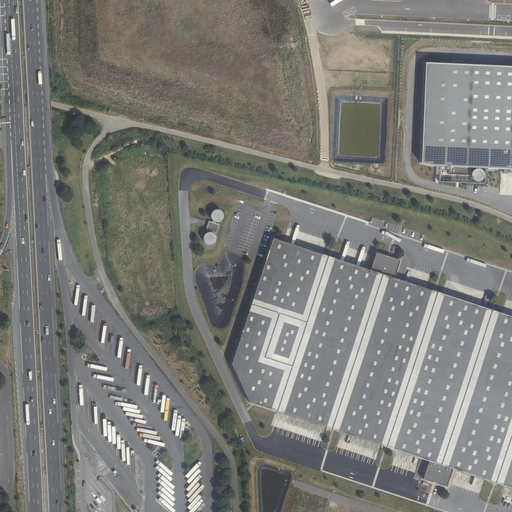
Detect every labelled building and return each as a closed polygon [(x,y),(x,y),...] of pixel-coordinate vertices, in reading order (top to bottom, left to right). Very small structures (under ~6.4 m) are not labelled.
[(511,68),(425,64),(421,165),(433,168),(511,171),(511,68)] [(472,171),(472,183),(484,183),(484,171),(472,171)] [(219,222),(220,221),(221,221),(222,220),(223,218),(223,216),(223,214),(223,213),(222,212),(221,211),(219,210),(218,210),(217,210),(215,210),(214,211),(213,212),(212,212),(211,214),(211,216),(211,218),(212,219),(213,221),(214,221),(215,222),(216,222),(218,222),(219,222)] [(210,231),(210,232),(211,232),(211,233),(213,233),(213,232),(217,233),(220,224),(216,223),(216,222),(215,222),(214,221),(213,221),(213,222),(209,221),(207,230),(210,231)] [(211,232),(210,232),(209,232),(208,233),(207,233),(206,234),(205,234),(205,235),(204,236),(204,237),(204,239),(204,240),(204,241),(205,243),(206,243),(207,244),(208,244),(209,245),(211,245),(212,244),(213,244),(214,243),(215,242),(216,241),(216,240),(216,238),(216,237),(216,236),(215,235),(214,234),(213,234),(213,233),(211,233),(211,232)] [(370,269),(273,238),(232,364),(250,401),(430,459),(424,477),(448,485),(453,467),(511,485),(511,314),(394,277),(400,259),(376,251),(370,269)] [(419,283),(424,271),(416,267),(411,279),(419,283)] [(120,359),(122,341),(114,340),(112,359),(120,359)]
